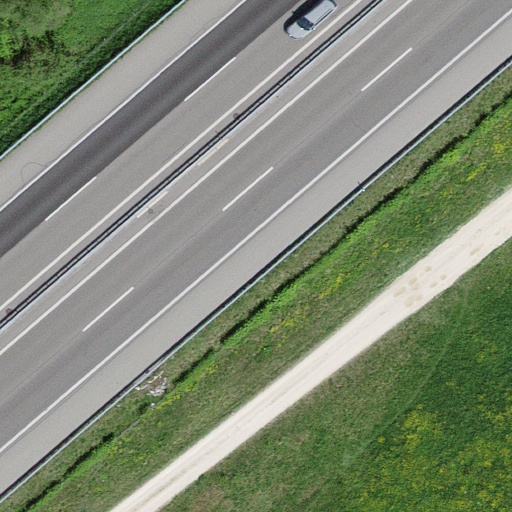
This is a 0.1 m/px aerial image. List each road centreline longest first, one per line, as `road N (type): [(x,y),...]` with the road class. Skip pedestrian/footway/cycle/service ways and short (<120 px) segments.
road 1 (motorway): [(0,401),(467,0)]
road 2 (track): [(132,511),(511,211)]
road 3 (motorway): [(302,0),(0,258)]
